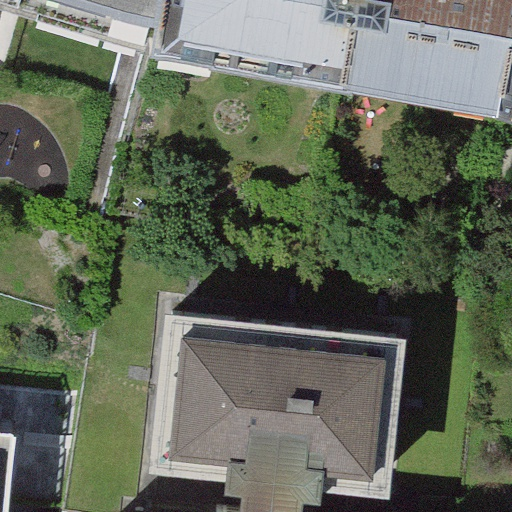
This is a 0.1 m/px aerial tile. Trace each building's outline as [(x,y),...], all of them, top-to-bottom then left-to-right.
[(64,0),(156,27),(163,0),(64,0)] [(163,0),(156,27),(321,66),(332,0),(163,0)] [(332,0),(321,66),(474,93),(497,0),(332,0)] [(511,104),(511,0),(497,0),(474,93),(511,104)] [(102,511),(314,511),(315,506),(299,504),(301,487),(315,489),(316,480),(383,488),(401,329),(157,306),(138,462),(211,468),(210,479),(226,481),(225,507),(205,505),(204,511),(190,511),(104,503),(102,511)] [(65,511),(80,436),(0,429),(0,511),(65,511)]
